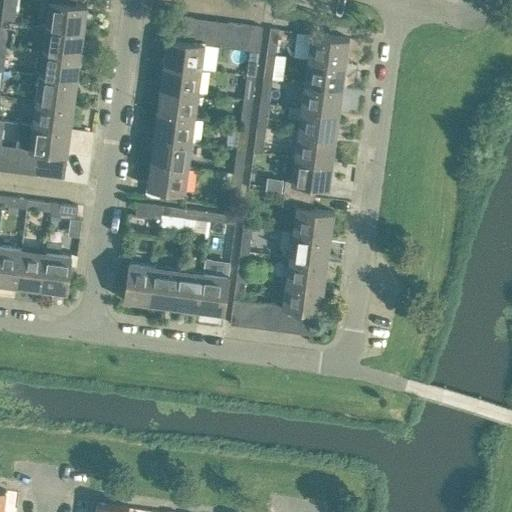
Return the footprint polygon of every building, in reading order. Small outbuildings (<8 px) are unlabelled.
[(14,20),(16,0),(3,0),(1,18),(14,20)] [(88,4),(79,2),(75,2),(75,0),(48,0),(45,24),(85,29),(88,4)] [(191,40),(195,16),(183,14),(180,38),(191,40)] [(203,41),(206,17),(195,16),(191,40),(203,41)] [(214,43),(217,19),(206,17),(203,41),(206,42),(214,43)] [(14,20),(1,18),(0,24),(0,42),(7,44),(10,19),(14,20)] [(225,45),(228,20),(217,19),(214,43),(225,45)] [(236,46),(240,22),(228,20),(225,45),(236,46)] [(248,48),(251,23),(240,22),(236,46),(248,48)] [(260,49),(263,25),(251,23),(248,48),(250,48),(260,49)] [(81,54),(85,29),(45,24),(42,48),(81,54)] [(276,54),(280,27),(271,26),(267,53),(276,54)] [(346,63),(350,36),(311,31),(307,58),(346,63)] [(202,68),(206,42),(203,41),(191,40),(180,38),(166,36),(163,63),(202,68)] [(78,78),(81,54),(42,48),(39,73),(78,78)] [(256,74),(260,49),(250,48),(247,73),(256,74)] [(273,78),(276,54),(267,53),(264,77),(273,78)] [(343,87),(346,63),(307,58),(304,82),(343,87)] [(199,92),(202,68),(163,63),(160,86),(199,92)] [(75,103),(78,78),(39,73),(36,98),(75,103)] [(253,99),(256,74),(247,73),(243,98),(253,99)] [(269,103),(273,78),(264,77),(260,101),(269,103)] [(339,112),(343,87),(304,82),(301,107),(339,112)] [(196,116),(199,92),(160,86),(156,111),(196,116)] [(72,128),(75,103),(36,98),(32,123),(72,128)] [(250,123),(253,99),(243,98),(240,122),(250,123)] [(266,128),(269,103),(260,101),(257,127),(266,128)] [(336,138),(339,112),(301,107),(298,133),(336,138)] [(193,141),(196,116),(156,111),(153,135),(193,141)] [(19,121),(16,145),(20,145),(29,147),(29,148),(31,148),(42,150),(55,151),(68,153),(72,128),(32,123),(19,121)] [(247,148),(250,123),(240,122),(237,147),(247,148)] [(263,151),(266,128),(257,127),(253,149),(263,151)] [(333,161),(336,138),(298,133),(295,155),(333,161)] [(189,165),(193,141),(153,135),(150,160),(189,165)] [(0,168),(6,169),(9,144),(0,142),(0,168)] [(17,170),(20,145),(9,144),(6,169),(17,170)] [(28,172),(31,148),(29,148),(29,147),(20,145),(17,170),(28,172)] [(243,173),(247,148),(237,147),(233,171),(243,173)] [(39,173),(42,150),(31,148),(28,172),(39,173)] [(51,175),(55,151),(42,150),(39,173),(51,175)] [(329,185),(333,161),(295,155),(291,178),(291,180),(315,183),(329,185)] [(186,191),(189,165),(150,160),(146,185),(186,191)] [(240,197),(243,173),(233,171),(230,196),(240,197)] [(314,196),(315,183),(291,180),(291,178),(286,178),(284,192),(314,196)] [(312,207),(314,196),(284,192),(282,204),(294,206),(295,205),(312,207)] [(27,206),(29,197),(4,194),(3,203),(27,206)] [(52,209),(53,200),(29,197),(27,206),(52,209)] [(162,212),(163,203),(138,199),(136,213),(162,216),(162,212)] [(78,203),(53,200),(52,209),(51,214),(77,217),(78,203)] [(186,215),(187,206),(163,203),(162,212),(186,215)] [(335,210),(312,207),(295,205),(294,206),(296,206),(293,231),(331,237),(335,210)] [(211,219),(212,209),(187,206),(186,215),(211,219)] [(237,213),(212,209),(211,219),(236,222),(237,213)] [(253,226),(244,225),(240,249),(249,251),(253,226)] [(328,261),(331,237),(293,231),(289,256),(328,261)] [(47,248),(41,288),(66,291),(72,252),(61,250),(62,242),(48,240),(47,248)] [(0,282),(17,285),(22,245),(0,241),(0,282)] [(41,288),(47,248),(22,245),(17,285),(41,288)] [(246,274),(249,251),(240,249),(237,273),(246,274)] [(325,285),(328,261),(289,256),(286,279),(325,285)] [(129,260),(124,299),(149,302),(154,264),(129,260)] [(174,305),(179,267),(154,264),(149,302),(174,305)] [(198,308),(203,270),(179,267),(174,305),(198,308)] [(224,312),(229,274),(203,270),(198,308),(224,312)] [(243,298),(246,274),(237,273),(234,297),(243,298)] [(321,310),(325,285),(286,279),(283,304),(282,305),(291,306),(302,307),(314,309),(321,310)] [(246,299),(243,298),(234,297),(230,322),(242,324),(246,299)] [(254,325),(257,300),(246,299),(242,324),(254,325)] [(265,327),(268,302),(257,300),(254,325),(265,327)] [(276,328),(280,303),(268,302),(265,327),(276,328)] [(288,330),(291,306),(282,305),(283,304),(280,303),(276,328),(288,330)] [(299,331),(302,307),(291,306),(288,330),(299,331)] [(311,333),(314,309),(302,307),(299,331),(311,333)] [(127,511),(129,505),(96,501),(95,511),(127,511)]
